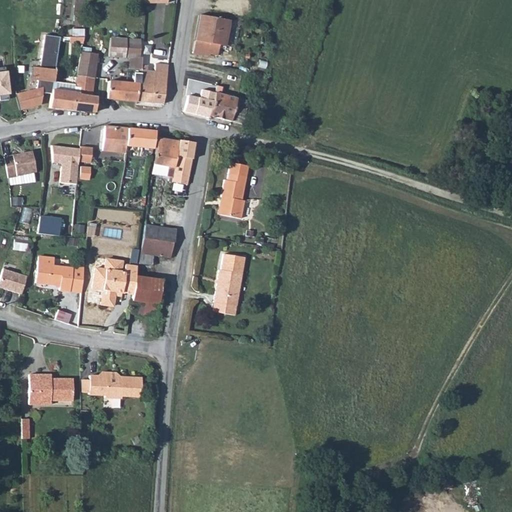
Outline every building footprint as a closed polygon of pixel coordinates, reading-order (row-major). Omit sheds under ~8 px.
[(194,40),(195,41),(219,45),(226,46),(230,22),(213,19),(199,16),(194,40)] [(16,95),(15,95),(19,111),(40,105),(42,93),(51,94),(52,90),(59,38),(50,36),(44,36),(39,68),(33,67),(31,80),(37,81),(36,89),(15,94),(16,95)] [(140,40),(110,38),(108,57),(129,58),(129,69),(141,70),(141,66),(142,58),(139,58),(140,40)] [(219,45),(195,41),(193,53),(209,56),(210,54),(217,56),(219,45)] [(81,52),(77,75),(94,79),(97,54),(81,52)] [(140,74),(136,102),(163,104),(168,65),(155,64),(154,72),(147,71),(147,66),(141,66),(141,70),(140,74)] [(200,85),(205,87),(207,80),(213,82),(217,84),(221,72),(205,67),(200,85)] [(0,69),(0,94),(10,93),(7,69),(0,69)] [(140,74),(133,74),(132,84),(108,81),(106,99),(136,102),(140,74)] [(94,79),(77,75),(74,87),(80,88),(79,94),(92,96),(94,79)] [(207,80),(205,87),(205,88),(211,89),(213,82),(207,80)] [(188,96),(184,112),(210,118),(210,117),(242,125),(248,102),(220,94),(222,88),(216,86),(212,102),(188,96)] [(73,93),(52,90),(51,94),(49,108),(83,112),(94,113),(96,97),(92,96),(79,94),(80,88),(74,87),(73,93)] [(102,151),(125,153),(126,146),(128,129),(105,127),(102,151)] [(128,129),(126,146),(153,149),(155,132),(128,129)] [(168,181),(172,182),(178,142),(157,138),(153,164),(168,167),(166,177),(168,177),(168,181)] [(178,142),(172,182),(186,185),(191,160),(194,143),(179,141),(178,142)] [(79,150),(51,146),(52,163),(64,164),(63,167),(61,167),(60,183),(76,184),(77,162),(79,150)] [(79,147),(79,150),(77,162),(90,163),(92,148),(79,147)] [(32,154),(7,159),(9,180),(36,175),(32,154)] [(224,180),(220,197),(224,198),(221,215),(240,219),(243,201),(241,201),(247,166),(229,163),(226,181),(224,180)] [(60,219),(39,217),(37,234),(58,236),(60,219)] [(145,226),(143,239),(173,243),(175,230),(145,226)] [(14,237),(13,250),(24,251),(26,239),(14,237)] [(143,239),(139,264),(152,266),(153,256),(170,258),(173,243),(143,239)] [(218,270),(213,302),(236,306),(243,258),(223,254),(220,271),(218,270)] [(38,257),(35,283),(59,286),(59,290),(70,292),(72,268),(53,266),(54,259),(38,257)] [(135,276),(136,267),(125,265),(124,273),(120,272),(122,262),(105,260),(104,270),(94,269),(91,289),(107,291),(106,295),(101,298),(100,305),(112,307),(115,292),(132,295),(135,276)] [(26,277),(2,269),(0,276),(0,288),(21,295),(26,277)] [(131,302),(130,312),(155,316),(161,280),(135,276),(132,295),(131,302)] [(236,306),(213,302),(212,312),(234,316),(236,306)] [(98,376),(89,376),(88,395),(104,396),(104,398),(121,399),(121,396),(138,397),(139,389),(140,389),(141,378),(118,377),(115,373),(101,373),(98,376)] [(39,405),(39,401),(50,401),(72,401),(72,379),(50,379),(50,375),(28,375),(28,405),(39,405)] [(28,419),(20,419),(21,439),(29,439),(28,419)]
